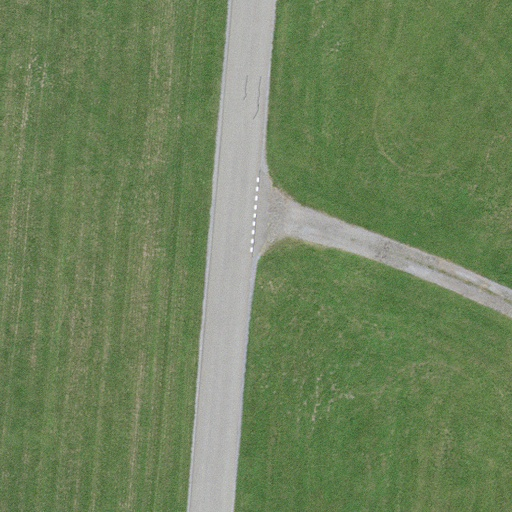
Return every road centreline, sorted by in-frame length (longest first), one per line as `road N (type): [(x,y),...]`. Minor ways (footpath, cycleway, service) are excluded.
road 1 (unclassified): [(212,511),(252,0)]
road 2 (track): [(236,208),(402,259),(511,307)]
